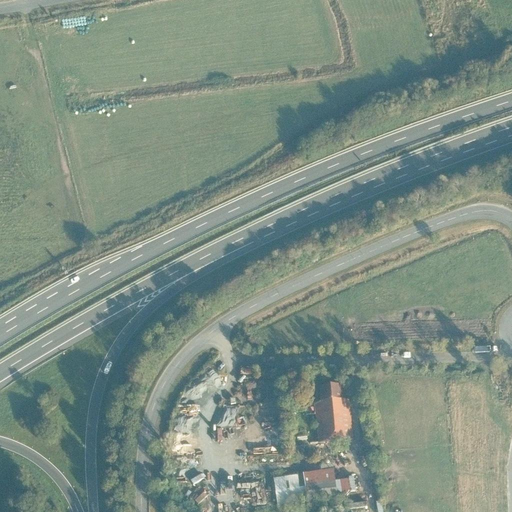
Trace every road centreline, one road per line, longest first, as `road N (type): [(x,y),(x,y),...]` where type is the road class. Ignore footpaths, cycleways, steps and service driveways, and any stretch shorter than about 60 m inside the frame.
road 1 (motorway): [(511,100),(238,208),(0,336)]
road 2 (tertiary): [(142,511),(154,401),(184,356),(212,333),(291,287),(443,221),(480,211),(511,218)]
road 3 (motorway): [(203,258),(511,127)]
road 4 (track): [(511,356),(235,367),(212,333)]
road 5 (motorway): [(92,511),(92,419),(107,368),(132,328),(203,258)]
road 6 (motorway): [(0,373),(203,258)]
